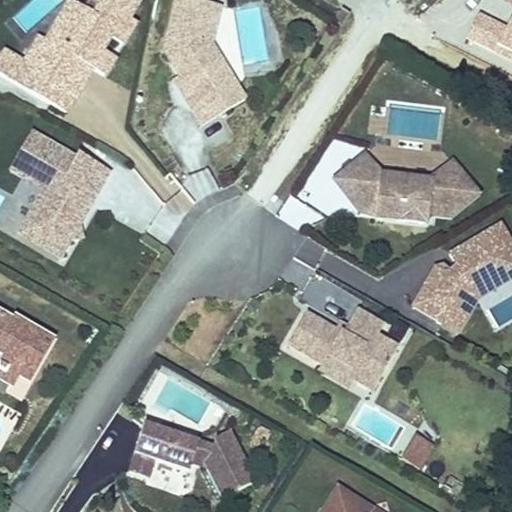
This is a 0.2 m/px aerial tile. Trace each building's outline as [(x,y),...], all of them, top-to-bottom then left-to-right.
[(51,49),(41,44),(34,40),(19,67),(0,56),(0,80),(40,103),(55,77),(77,88),(86,71),(100,78),(109,60),(96,53),(103,40),(117,46),(130,25),(123,21),(134,0),(133,0),(83,0),(78,10),(74,8),(51,49)] [(181,93),(175,96),(195,130),(225,114),(214,93),(227,85),(206,51),(213,8),(173,0),(169,0),(159,55),(172,78),(181,93)] [(64,3),(41,44),(51,49),(74,8),(64,3)] [(55,77),(40,103),(61,114),(77,88),(55,77)] [(167,82),(175,96),(181,93),(172,78),(167,82)] [(214,93),(225,114),(239,104),(227,85),(214,93)] [(64,236),(69,235),(65,221),(77,201),(86,206),(103,175),(71,156),(69,161),(26,136),(6,173),(40,191),(15,237),(46,254),(53,239),(64,236)] [(358,159),(330,184),(354,213),(374,213),(375,224),(425,226),(425,216),(450,217),(474,195),(448,165),(428,181),(376,180),(358,159)] [(186,177),(193,198),(216,190),(210,170),(186,177)] [(65,221),(69,235),(86,206),(77,201),(65,221)] [(511,284),(511,243),(502,225),(448,255),(454,269),(450,273),(445,266),(435,269),(410,309),(460,337),(478,305),(511,284)] [(55,259),(69,235),(64,236),(53,239),(46,254),(55,259)] [(307,316),(288,350),(320,368),(317,373),(349,393),(353,387),(373,399),(400,352),(378,339),(387,326),(358,309),(341,336),(307,316)] [(0,373),(12,380),(23,386),(41,354),(25,343),(29,332),(12,321),(8,328),(0,322),(0,373)] [(25,343),(41,354),(47,343),(29,332),(25,343)] [(12,380),(0,373),(0,389),(6,393),(12,380)] [(146,481),(150,465),(185,475),(187,467),(203,471),(223,504),(254,484),(228,435),(211,443),(211,450),(141,426),(126,474),(146,481)] [(413,435),(400,460),(421,471),(434,446),(413,435)] [(362,511),(365,508),(335,492),(324,511),(362,511)]
